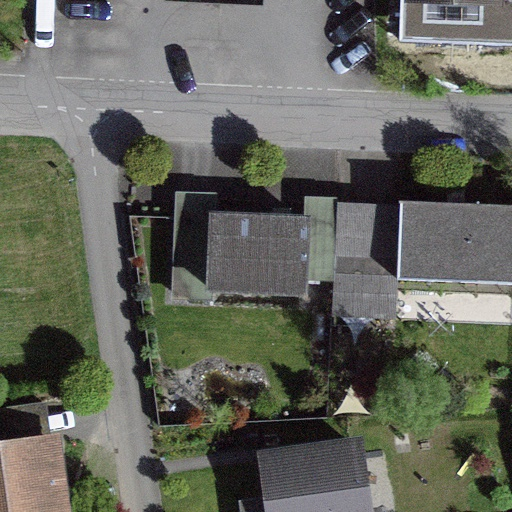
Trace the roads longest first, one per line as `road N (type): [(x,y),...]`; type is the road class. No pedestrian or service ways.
road 1 (residential): [(511,128),(84,106)]
road 2 (residential): [(84,106),(142,511)]
